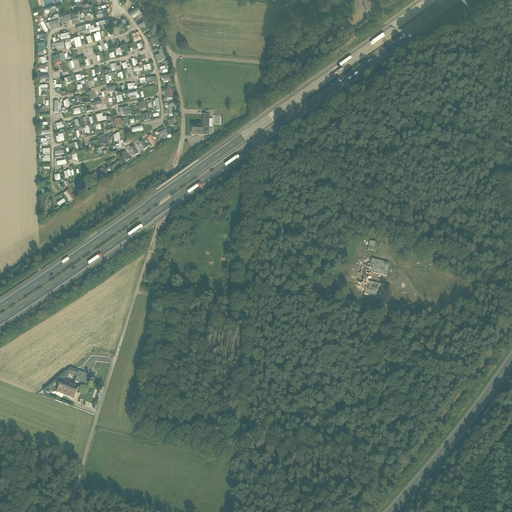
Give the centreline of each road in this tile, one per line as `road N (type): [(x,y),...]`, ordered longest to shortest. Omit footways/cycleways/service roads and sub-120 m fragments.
road 1 (track): [(230,511),(262,156),(323,128),(476,18)]
road 2 (motorway): [(0,323),(454,0)]
road 3 (unclassified): [(137,0),(163,39),(176,79),(180,152),(70,511)]
road 4 (motorway): [(433,0),(0,309)]
road 5 (track): [(505,333),(363,511)]
road 6 (track): [(0,278),(130,188),(175,174)]
road 7 (primary): [(388,511),(511,357)]
road 8 (track): [(476,18),(511,210)]
road 9 (track): [(391,0),(275,90),(280,64)]
